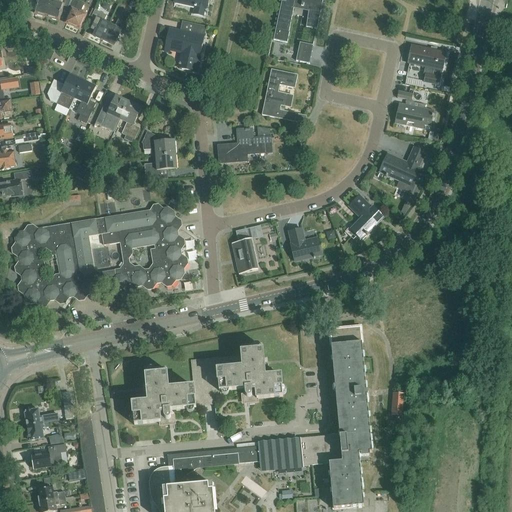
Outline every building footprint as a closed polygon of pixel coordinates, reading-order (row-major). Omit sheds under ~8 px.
[(37,16),(40,16),(41,15),(46,17),(51,0),(38,0),(35,14),(36,14),(37,16)] [(52,18),(53,20),(56,21),(57,20),(58,20),(63,5),(61,4),(62,0),(63,0),(64,0),(51,0),(46,17),(52,18)] [(73,8),(72,10),(74,11),(78,2),(74,0),(70,7),(73,8)] [(175,0),(175,3),(194,7),(193,14),(203,16),(205,9),(206,0),(175,0)] [(286,0),(286,2),(282,2),(274,40),(287,43),(289,33),(294,4),(309,7),(307,28),(317,30),(323,0),(286,0)] [(74,11),(72,10),(66,23),(69,24),(70,26),(72,26),(75,27),(79,29),(85,16),(80,14),(84,5),(78,2),(74,11)] [(97,20),(90,34),(95,37),(96,38),(102,41),(109,26),(103,23),(106,16),(95,10),(91,18),(97,20)] [(125,22),(132,25),(136,17),(129,14),(125,22)] [(102,41),(108,44),(109,43),(114,46),(120,32),(123,33),(126,25),(118,21),(115,29),(109,26),(102,41)] [(169,53),(171,49),(182,51),(179,66),(182,66),(181,70),(196,73),(204,37),(206,28),(182,22),(180,32),(169,30),(164,52),(169,53)] [(0,48),(4,48),(5,51),(20,49),(18,36),(0,38),(0,48)] [(296,59),(304,61),(305,57),(310,58),(312,46),(300,43),(299,45),(293,44),(291,54),(297,55),(296,59)] [(407,64),(433,69),(431,77),(424,75),(422,82),(439,86),(446,54),(411,46),(407,64)] [(287,95),(278,93),(280,86),(295,89),(298,76),(271,70),(262,116),(295,123),(297,114),(280,111),(281,106),(284,107),(287,95)] [(75,100),(83,81),(70,75),(62,91),(51,86),(47,95),(50,101),(63,107),(68,97),(75,100)] [(18,86),(24,85),(23,78),(17,79),(1,81),(2,90),(19,88),(18,86)] [(96,87),(83,81),(75,100),(81,103),(76,114),(80,115),(78,120),(86,124),(89,119),(94,108),(87,105),(96,87)] [(37,84),(29,84),(29,98),(38,97),(37,84)] [(397,99),(411,102),(413,95),(398,91),(397,99)] [(120,121),(129,102),(116,96),(109,111),(102,108),(94,128),(100,131),(108,130),(114,118),(120,121)] [(0,119),(1,119),(0,113),(12,111),(10,99),(0,100),(0,119)] [(142,108),(129,102),(120,121),(126,124),(122,134),(125,136),(124,140),(131,143),(134,142),(135,140),(140,129),(133,126),(142,108)] [(394,124),(424,131),(424,127),(431,128),(434,111),(423,109),(424,105),(414,103),(413,107),(399,103),(394,124)] [(0,140),(5,140),(13,139),(12,131),(11,124),(0,126),(0,140)] [(143,150),(155,150),(156,157),(176,156),(175,142),(155,143),(155,136),(147,133),(142,144),(143,145),(143,150)] [(24,137),(25,144),(42,141),(41,134),(24,137)] [(218,146),(219,164),(248,162),(247,155),(266,154),(265,138),(238,140),(238,145),(218,146)] [(18,147),(19,154),(37,151),(36,144),(18,147)] [(379,173),(413,188),(421,170),(419,169),(426,154),(414,148),(407,164),(388,155),(379,173)] [(0,154),(0,169),(1,170),(1,171),(10,170),(10,168),(16,167),(13,152),(8,153),(8,151),(1,152),(1,154),(0,154)] [(156,164),(145,165),(146,179),(158,178),(158,171),(177,170),(176,156),(156,157),(156,164)] [(0,184),(0,197),(8,197),(9,198),(10,196),(13,196),(13,197),(23,195),(21,187),(20,181),(32,179),(31,172),(14,174),(15,181),(5,183),(5,184),(0,184)] [(362,219),(351,230),(361,241),(383,218),(373,208),(372,209),(360,197),(349,208),(362,219)] [(24,266),(24,270),(21,276),(22,281),(27,285),(28,289),(24,295),(25,300),(30,304),(36,303),(39,298),(44,297),(49,301),(55,300),(59,295),(63,294),(69,298),(74,297),(78,292),(82,291),(87,295),(93,294),(97,289),(96,284),(91,280),(90,275),(94,270),(88,237),(119,232),(124,265),(120,270),(115,271),(116,275),(112,281),(113,287),(118,291),(124,289),(128,284),(132,283),(138,287),(143,286),(147,281),(151,281),(156,284),(162,283),(166,278),(170,277),(175,281),(180,280),(184,275),(183,269),(178,266),(177,261),(181,256),(180,251),(175,247),(174,242),(178,237),(177,232),(172,228),(171,223),(175,218),(174,213),(168,208),(163,209),(159,214),(155,215),(149,211),(104,219),(95,221),(95,220),(71,224),(71,225),(67,226),(67,225),(37,229),(34,235),(29,235),(24,231),(19,232),(15,238),(16,243),(20,247),(21,252),(18,257),(19,262),(24,266)] [(255,227),(250,229),(252,237),(254,237),(254,239),(258,239),(255,227)] [(292,246),(290,246),(294,262),(321,256),(317,240),(305,243),(302,229),(288,232),(292,246)] [(269,235),(271,242),(277,240),(275,233),(269,235)] [(232,244),(239,275),(259,271),(252,240),(232,244)] [(172,511),(209,511),(207,493),(203,493),(203,487),(176,489),(175,480),(180,480),(184,478),(185,477),(192,473),(197,470),(198,469),(200,469),(203,468),(206,468),(240,465),(240,464),(262,463),(263,471),(330,464),(333,501),(315,503),(314,498),(296,500),(297,511),(352,511),(352,508),(365,506),(360,454),(372,453),(362,343),(331,346),(340,440),(300,444),(299,441),(259,445),(259,447),(167,456),(172,511)] [(241,356),(191,361),(193,385),(168,387),(167,370),(145,372),(148,403),(132,404),(134,425),(160,423),(160,426),(168,425),(168,420),(169,420),(170,419),(171,418),(171,417),(170,410),(215,406),(214,392),(245,389),(245,395),(245,396),(246,397),(247,398),(248,398),(249,398),(249,403),(257,402),(257,399),(283,397),(281,376),(265,377),(262,347),(241,349),(241,356)] [(393,394),(392,416),(402,417),(404,395),(393,394)] [(74,420),(72,407),(64,408),(66,421),(74,420)] [(25,412),(27,421),(28,420),(29,426),(29,427),(49,424),(48,419),(43,420),(42,418),(39,418),(38,410),(32,411),(29,409),(27,412),(25,412)] [(89,494),(90,500),(91,511),(105,511),(90,414),(76,416),(89,494)] [(49,424),(29,427),(29,426),(27,426),(29,435),(30,435),(31,441),(43,439),(42,431),(44,430),(44,428),(50,427),(49,424)] [(33,462),(32,464),(32,468),(34,468),(34,470),(50,467),(59,465),(59,460),(61,459),(60,454),(63,453),(62,446),(48,448),(49,455),(32,457),(33,462)] [(38,491),(40,503),(66,499),(65,493),(54,494),(53,489),(38,491)] [(386,511),(387,496),(374,496),(373,511),(386,511)] [(40,503),(41,511),(57,511),(56,506),(67,505),(66,499),(40,503)]
